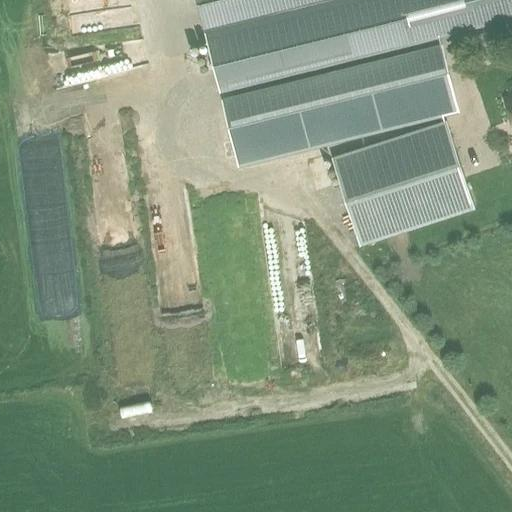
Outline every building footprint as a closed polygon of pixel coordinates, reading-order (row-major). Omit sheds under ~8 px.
[(134,34),(145,29),(130,0),(117,0),(134,34)] [(511,0),(196,0),(219,89),(511,15),(511,0)] [(329,145),(459,112),(445,59),(226,113),(240,167),(329,145)] [(333,158),(361,245),(474,209),(446,121),(333,158)] [(125,164),(105,171),(113,197),(133,191),(125,164)]
